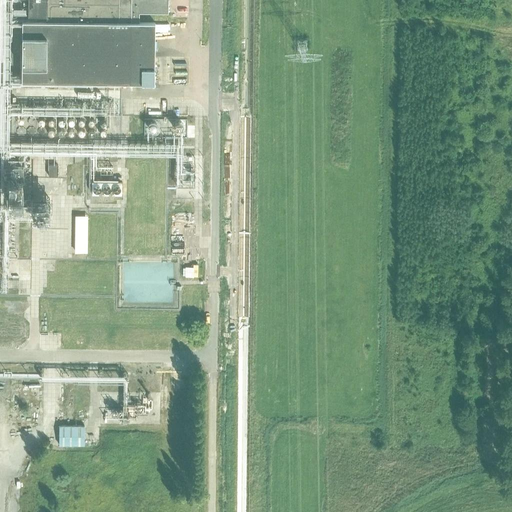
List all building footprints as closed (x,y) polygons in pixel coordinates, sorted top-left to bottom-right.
[(46,21),(21,21),(21,81),(153,83),(154,22),(139,22),(139,12),(167,12),(167,0),(27,0),(27,16),(46,16),(46,21)] [(20,97),(20,107),(104,108),(105,97),(20,97)] [(128,177),(107,177),(107,178),(98,178),(98,189),(128,189),(128,177)] [(79,250),(93,250),(93,209),(79,209),(79,250)] [(116,399),(115,408),(110,407),(110,410),(125,412),(124,417),(135,418),(136,408),(140,408),(140,404),(130,402),(130,401),(116,399)] [(59,425),(59,445),(84,445),(84,425),(59,425)]
